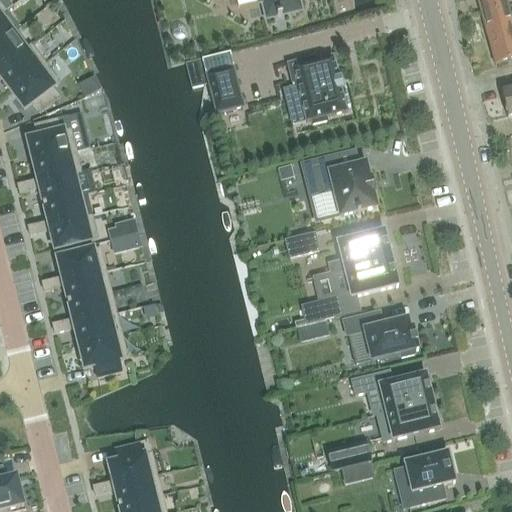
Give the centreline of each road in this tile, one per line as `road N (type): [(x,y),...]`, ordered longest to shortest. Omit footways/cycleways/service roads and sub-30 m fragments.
road 1 (tertiary): [(511,361),(424,0)]
road 2 (residential): [(56,511),(24,385)]
